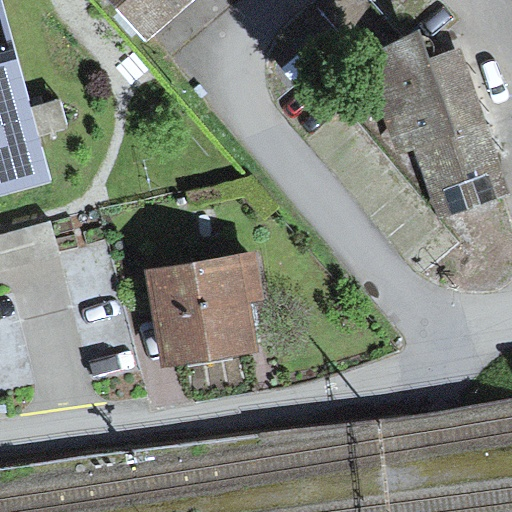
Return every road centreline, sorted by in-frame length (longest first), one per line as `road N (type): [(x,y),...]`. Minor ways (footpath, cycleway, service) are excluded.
road 1 (residential): [(0,445),(350,399),(437,357)]
road 2 (residential): [(437,357),(419,312),(229,90),(228,46),(271,0)]
road 3 (residential): [(464,511),(437,357)]
